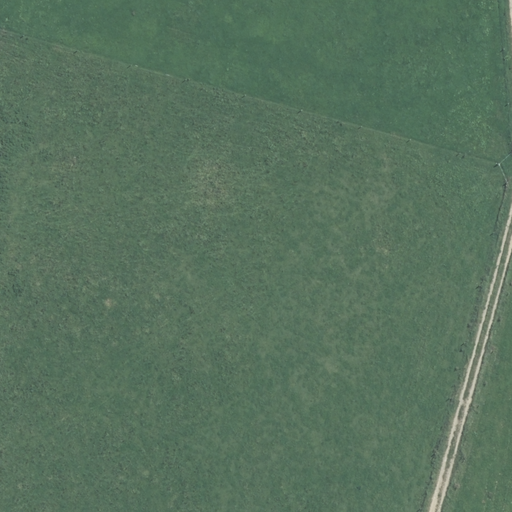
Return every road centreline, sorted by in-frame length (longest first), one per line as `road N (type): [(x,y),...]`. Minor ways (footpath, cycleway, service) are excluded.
road 1 (unknown): [(0,337),(66,70),(511,185)]
road 2 (unknown): [(412,468),(502,148)]
road 3 (track): [(495,0),(502,148)]
